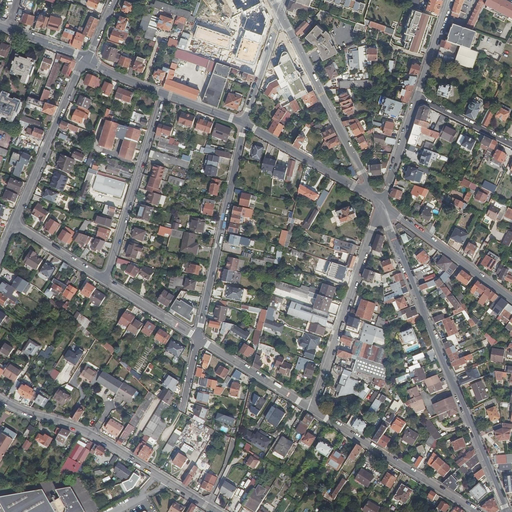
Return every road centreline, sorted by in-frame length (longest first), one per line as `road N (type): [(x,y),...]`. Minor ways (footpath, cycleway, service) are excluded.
road 1 (residential): [(506,511),(380,202)]
road 2 (residential): [(196,338),(244,122)]
road 3 (residential): [(380,202),(312,410)]
road 4 (secondary): [(280,17),(380,202)]
road 5 (residential): [(106,279),(163,94)]
road 6 (residential): [(312,410),(477,511)]
road 7 (residential): [(85,59),(11,225)]
road 8 (residential): [(156,474),(85,432),(0,399)]
road 9 (secondary): [(380,202),(511,300)]
road 10 (tertiary): [(380,202),(244,122)]
road 11 (residential): [(196,338),(312,410)]
